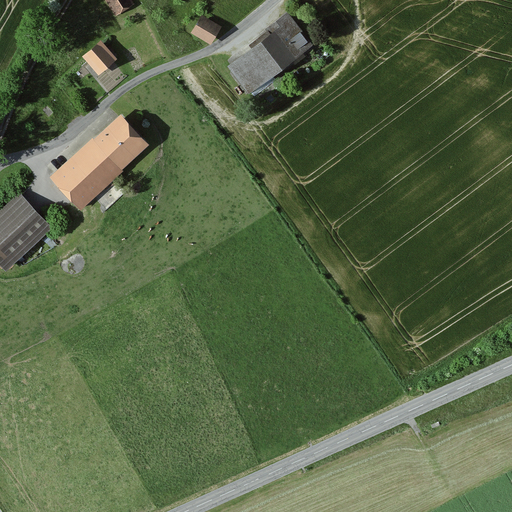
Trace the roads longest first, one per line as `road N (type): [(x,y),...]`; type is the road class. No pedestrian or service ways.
road 1 (primary): [(184,511),(511,364)]
road 2 (unclassified): [(0,162),(63,139),(113,96),(222,44),(276,0)]
road 3 (track): [(68,0),(25,73),(0,137)]
